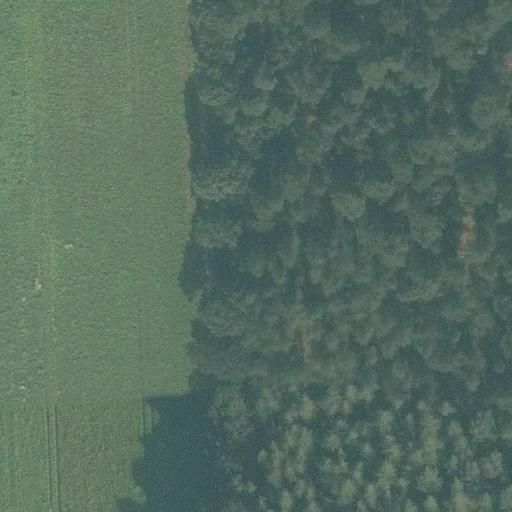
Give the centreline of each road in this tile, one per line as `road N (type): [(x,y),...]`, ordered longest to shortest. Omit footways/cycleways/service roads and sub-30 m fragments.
road 1 (track): [(511,124),(439,143),(282,209),(206,214)]
road 2 (track): [(218,511),(206,214)]
road 3 (track): [(206,214),(196,0)]
